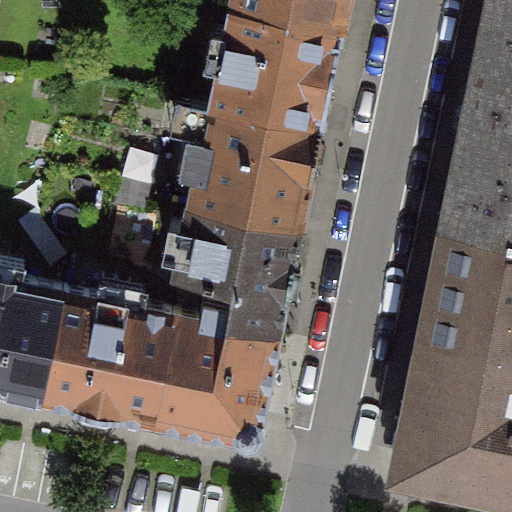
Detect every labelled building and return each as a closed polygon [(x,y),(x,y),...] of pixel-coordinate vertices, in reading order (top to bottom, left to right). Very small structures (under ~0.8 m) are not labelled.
[(344,24),(348,0),(235,0),(235,2),(344,24)] [(511,0),(492,0),(481,54),(511,59),(511,0)] [(324,121),(344,24),(235,2),(231,25),(216,22),(208,60),(223,63),(216,98),(324,121)] [(137,47),(86,37),(79,71),(130,81),(137,47)] [(511,59),(481,54),(447,218),(511,231),(511,59)] [(304,220),(324,121),(216,98),(196,198),(304,220)] [(282,328),(304,220),(196,198),(180,269),(238,280),(230,318),(282,328)] [(511,231),(447,218),(397,464),(511,487),(511,231)] [(0,381),(44,390),(64,283),(0,269),(0,381)] [(44,390),(155,414),(178,307),(64,283),(44,390)] [(245,434),(263,418),(282,328),(230,318),(178,307),(155,414),(245,434)]
